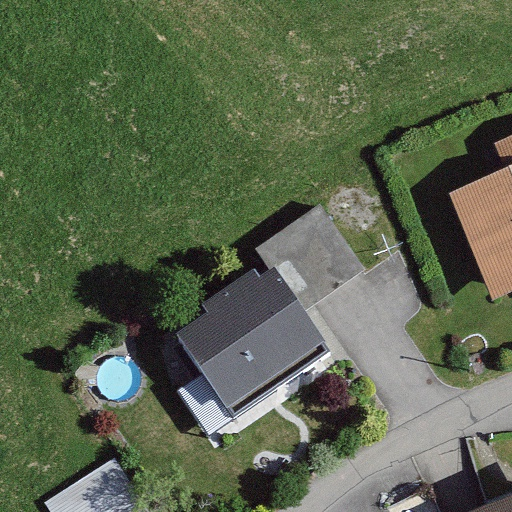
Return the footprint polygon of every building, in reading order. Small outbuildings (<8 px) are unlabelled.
[(433,196),(479,304),(511,290),(511,134),(485,146),(495,170),(433,196)] [(327,207),(290,226),(323,290),(360,271),(327,207)] [(257,271),(164,336),(220,415),(313,350),(257,271)] [(61,511),(153,511),(128,456),(52,491),(61,511)] [(511,511),(511,500),(485,511),(511,511)]
